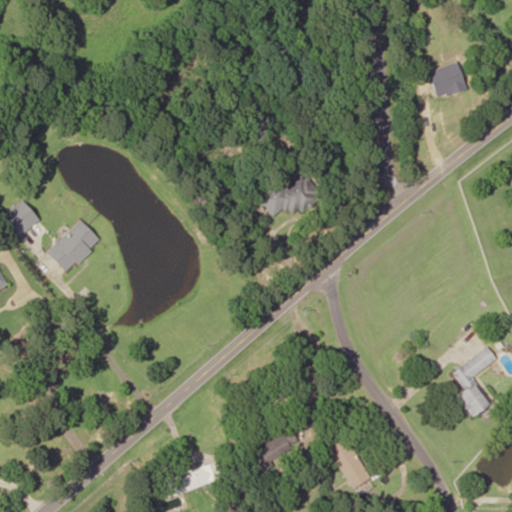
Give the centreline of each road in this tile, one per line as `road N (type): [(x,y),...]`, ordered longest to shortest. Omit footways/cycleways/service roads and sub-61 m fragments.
road 1 (tertiary): [(26,511),(403,185),(511,112)]
road 2 (residential): [(323,259),(347,345),(440,478),(447,511)]
road 3 (residential): [(385,0),(403,185)]
